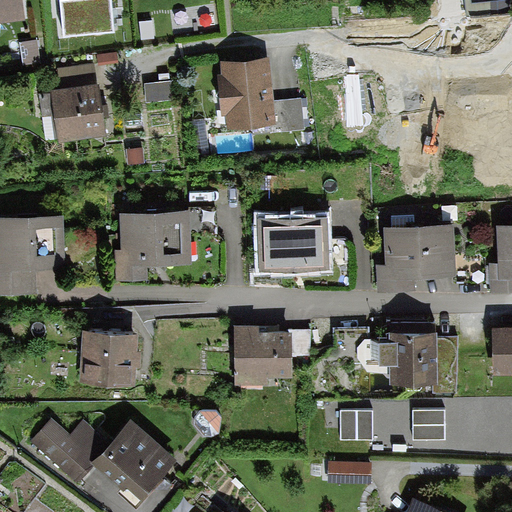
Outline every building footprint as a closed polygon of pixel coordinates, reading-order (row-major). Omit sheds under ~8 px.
[(0,0),(0,18),(26,16),(24,0),(0,0)] [(116,25),(113,0),(61,0),(64,30),(116,25)] [(154,17),(139,18),(141,38),(156,37),(154,17)] [(511,105),(511,34),(448,43),(459,114),(511,105)] [(37,36),(20,39),(24,62),(42,59),(37,36)] [(97,52),(99,63),(119,60),(118,49),(97,52)] [(274,97),(270,52),(221,57),(223,70),(218,70),(221,112),(226,111),(227,125),(269,120),(270,130),(306,127),(303,94),(274,97)] [(58,66),(60,82),(97,77),(95,60),(58,66)] [(109,133),(101,77),(97,77),(60,82),(52,84),(52,88),(39,89),(43,114),(55,112),(58,135),(59,140),(109,133)] [(171,77),(144,80),(146,101),(173,98),(171,77)] [(55,112),(43,114),(46,137),(58,135),(55,112)] [(143,145),(127,146),(129,162),(145,161),(143,145)] [(148,261),(192,260),(190,205),(121,207),(122,246),(115,246),(116,278),(148,277),(148,261)] [(38,264),(66,263),(64,209),(0,211),(0,292),(39,291),(38,264)] [(260,269),(330,266),(328,210),(258,212),(260,269)] [(416,275),(457,273),(455,218),(385,221),(387,260),(377,260),(379,290),(417,289),(416,275)] [(511,218),(498,219),(500,258),(490,258),(491,289),(511,288),(511,218)] [(311,354),(311,326),(260,326),(260,319),(234,319),(235,383),(270,383),(269,374),(293,374),(293,354),(311,354)] [(511,320),(493,321),(493,371),(511,370),(511,320)] [(372,324),(334,325),(335,364),(373,362),(373,359),(372,335),(372,324)] [(438,324),(390,324),(390,334),(372,335),(373,359),(390,360),(391,380),(433,378),(434,392),(458,391),(460,332),(439,334),(438,324)] [(140,328),(84,325),(80,378),(136,382),(138,363),(142,363),(143,346),(139,345),(140,328)] [(414,437),(447,437),(446,406),(413,407),(414,437)] [(341,439),(374,438),(373,407),(340,408),(341,439)] [(162,470),(177,454),(131,413),(108,439),(91,458),(94,461),(121,485),(118,488),(137,505),(165,473),(162,470)] [(52,415),(31,438),(77,480),(94,461),(91,458),(108,439),(84,417),(70,432),(52,415)] [(372,481),(373,459),(329,458),(329,480),(372,481)] [(466,511),(414,492),(406,511),(466,511)]
